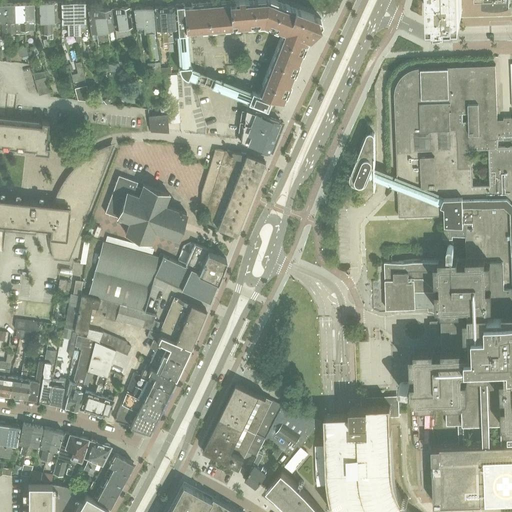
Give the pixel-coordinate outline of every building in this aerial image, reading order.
[(192,6),(184,6),(186,29),(263,23),(283,31),(284,28),(286,29),(261,93),(272,98),(285,103),(310,39),(318,28),(314,15),(275,0),(225,0),(191,3),(192,6)] [(432,0),(432,13),(436,13),(437,13),(437,18),(443,18),(447,18),(447,13),(460,13),(460,12),(459,12),(459,0),(481,0),(481,7),(487,8),(489,8),(493,9),(498,9),(501,8),(503,8),(509,7),(508,0),(432,0)] [(47,33),(48,38),(52,38),(52,20),(56,20),(56,1),(46,2),(47,33)] [(74,33),(73,1),(61,1),(62,20),(62,29),(68,29),(68,33),(74,33)] [(85,1),(73,1),(74,33),(76,33),(76,43),(80,43),(80,33),(80,30),(86,30),(85,1)] [(25,33),(24,2),(15,3),(16,33),(25,33)] [(34,19),(34,2),(24,2),(25,33),(29,32),(29,30),(34,30),(34,19)] [(47,33),(46,2),(36,2),(37,21),(41,21),(42,33),(47,33)] [(16,33),(15,3),(6,3),(7,34),(16,33)] [(184,3),(176,4),(178,29),(181,65),(179,66),(180,70),(180,71),(181,73),(184,76),(188,78),(190,78),(194,67),(192,66),(191,64),(190,65),(189,65),(188,65),(186,29),(184,6),(184,3)] [(134,7),(133,7),(137,31),(138,32),(143,32),(144,31),(146,31),(150,56),(158,56),(155,39),(155,38),(154,37),(153,30),(155,30),(153,6),(146,6),(144,6),(141,6),(141,5),(140,4),(136,4),(134,6),(134,7)] [(176,4),(165,5),(168,42),(173,41),(172,30),(178,29),(176,4)] [(165,5),(155,6),(157,31),(157,36),(162,36),(163,42),(168,42),(165,5)] [(131,24),(130,16),(129,7),(120,7),(112,8),(115,28),(119,27),(120,34),(133,32),(131,24)] [(92,39),(97,38),(98,42),(104,42),(98,8),(88,9),(91,34),(92,39)] [(98,8),(104,42),(109,41),(109,37),(114,36),(110,8),(98,8)] [(3,56),(5,56),(6,59),(11,59),(9,50),(7,46),(1,47),(3,56)] [(9,50),(11,59),(21,60),(17,48),(9,50)] [(149,70),(155,70),(155,73),(161,73),(160,62),(148,62),(149,70)] [(367,133),(353,169),(351,174),(350,176),(351,179),(352,181),(355,183),(359,185),(362,185),(364,184),(366,183),(367,181),(369,175),(371,176),(371,175),(376,177),(398,186),(399,215),(446,214),(446,217),(446,226),(445,226),(445,228),(443,228),(443,238),(454,238),(453,234),(466,234),(467,259),(385,262),(387,308),(416,307),(416,306),(429,306),(429,309),(432,310),(435,311),(436,313),(438,315),(440,318),(442,318),(443,334),(441,335),(439,336),(439,337),(439,339),(439,340),(440,341),(441,342),(443,343),(443,349),(434,350),(434,345),(416,346),(416,350),(410,350),(411,370),(416,370),(416,378),(411,378),(412,397),(417,396),(417,397),(446,396),(446,423),(447,423),(447,424),(458,424),(459,443),(432,444),(434,503),(511,500),(511,116),(504,117),(504,124),(497,124),(495,65),(496,65),(496,64),(415,68),(412,69),(409,70),(406,71),(403,73),(400,76),(398,78),(396,82),(395,85),(394,88),(394,91),(397,177),(374,168),(374,167),(373,167),(373,164),(374,164),(375,164),(375,135),(375,133),(373,131),(372,131),(371,131),(369,131),(368,132),(367,133)] [(194,67),(190,78),(218,89),(222,78),(194,67)] [(77,72),(74,73),(76,81),(85,79),(83,71),(77,72)] [(177,75),(165,76),(168,123),(180,123),(177,75)] [(45,76),(34,79),(39,94),(50,91),(45,76)] [(222,78),(218,89),(264,107),(267,109),(272,98),(261,93),(260,93),(222,78)] [(78,99),(84,100),(80,86),(74,87),(78,99)] [(93,101),(102,102),(100,90),(93,90),(93,101)] [(274,135),(280,120),(259,113),(245,107),(243,120),(268,130),(268,132),(274,135)] [(49,120),(14,117),(0,114),(0,146),(48,152),(49,145),(46,144),(49,120)] [(149,116),(151,130),(168,131),(167,114),(149,116)] [(268,152),(274,135),(268,132),(268,130),(243,120),(240,141),(268,152)] [(54,199),(53,203),(52,205),(51,209),(50,214),(49,218),(49,223),(49,228),(49,233),(49,236),(49,237),(50,242),(50,247),(51,251),(52,256),(53,258),(69,260),(113,147),(105,145),(101,147),(96,150),(92,152),(88,155),(84,157),(81,160),(77,164),(74,167),(71,170),(68,174),(65,178),(62,182),(60,186),(58,190),(56,194),(54,199)] [(236,234),(265,160),(246,153),(225,149),(225,150),(215,148),(201,191),(201,211),(205,213),(202,220),(236,234)] [(183,221),(184,220),(183,219),(186,212),(165,204),(169,193),(143,183),(142,187),(136,185),(137,181),(118,174),(105,211),(129,220),(125,232),(151,241),(155,230),(177,238),(179,230),(180,230),(180,229),(181,229),(183,221)] [(0,230),(49,236),(49,233),(49,228),(49,223),(49,218),(50,214),(51,209),(52,205),(53,203),(31,200),(0,196),(0,230)] [(109,301),(120,304),(144,310),(154,274),(159,256),(158,256),(103,241),(88,295),(100,298),(105,299),(109,301)] [(183,245),(177,260),(200,270),(199,272),(217,281),(226,258),(213,253),(214,251),(191,241),(183,245)] [(160,252),(158,256),(159,256),(154,274),(209,300),(217,281),(199,272),(200,270),(177,260),(160,252)] [(65,292),(67,280),(59,279),(57,290),(65,292)] [(92,305),(97,307),(100,298),(88,295),(81,293),(83,283),(75,281),(73,293),(70,292),(64,327),(62,336),(70,338),(71,328),(74,328),(74,329),(87,331),(88,328),(92,305)] [(171,338),(190,346),(206,309),(197,305),(193,303),(174,295),(158,333),(171,338)] [(106,312),(109,301),(105,299),(102,308),(101,311),(106,312)] [(115,319),(120,304),(109,301),(106,312),(105,317),(115,320),(115,319)] [(139,326),(144,310),(120,304),(115,319),(139,326)] [(139,326),(150,329),(156,314),(144,310),(139,326)] [(15,323),(38,327),(39,321),(15,318),(15,323)] [(160,322),(154,319),(150,329),(156,331),(160,322)] [(14,328),(24,329),(38,331),(38,327),(15,323),(14,328)] [(94,340),(96,341),(102,343),(106,332),(103,331),(100,330),(88,328),(87,331),(86,335),(86,336),(94,340)] [(38,331),(24,329),(23,338),(28,339),(28,336),(37,337),(38,331)] [(171,338),(158,333),(149,329),(148,334),(154,338),(158,340),(170,346),(166,354),(183,361),(190,346),(171,338)] [(74,349),(74,345),(77,333),(72,332),(68,354),(72,355),(74,349)] [(106,332),(102,343),(107,345),(111,335),(106,332)] [(65,405),(76,408),(82,385),(87,370),(92,348),(94,340),(86,336),(86,335),(77,333),(74,345),(77,346),(79,346),(79,348),(81,349),(77,367),(73,381),(69,380),(66,394),(68,394),(65,405)] [(111,335),(107,345),(112,347),(116,337),(111,335)] [(116,337),(112,347),(116,348),(115,349),(117,350),(121,339),(116,337)] [(148,364),(175,378),(183,361),(166,354),(170,346),(158,340),(154,338),(149,346),(155,349),(148,364)] [(122,352),(126,343),(127,341),(121,339),(117,350),(122,352)] [(107,376),(109,370),(111,361),(115,349),(116,348),(112,347),(107,345),(102,343),(96,341),(94,340),(92,348),(87,370),(101,374),(107,376)] [(131,345),(126,343),(122,352),(127,354),(131,345)] [(30,375),(30,378),(26,397),(36,399),(36,398),(39,380),(40,379),(40,378),(41,372),(42,370),(45,354),(46,349),(43,348),(43,353),(40,353),(39,360),(38,359),(36,375),(30,375)] [(43,371),(44,373),(46,373),(45,377),(43,376),(39,399),(38,399),(38,400),(48,402),(51,384),(53,377),(53,374),(49,374),(51,362),(54,363),(56,350),(46,349),(45,354),(42,370),(43,371)] [(5,361),(0,392),(0,393),(8,395),(12,376),(8,375),(11,353),(7,353),(5,361)] [(18,396),(25,356),(20,355),(16,376),(12,376),(8,395),(18,396)] [(18,396),(26,397),(30,378),(26,377),(28,364),(29,355),(25,355),(25,356),(18,396)] [(146,363),(148,359),(140,355),(138,359),(146,363)] [(175,378),(148,364),(146,363),(141,375),(169,390),(175,378)] [(143,399),(146,400),(161,408),(169,390),(141,375),(134,372),(126,390),(143,398),(143,399)] [(85,409),(86,408),(95,411),(101,395),(107,376),(101,374),(100,376),(97,375),(95,383),(98,383),(95,393),(85,390),(80,406),(82,406),(82,408),(85,409)] [(51,384),(48,402),(61,404),(65,377),(59,376),(59,378),(53,377),(51,384)] [(239,466),(248,449),(257,454),(266,436),(283,404),(281,404),(237,382),(236,382),(237,382),(236,383),(204,449),(239,466)] [(143,398),(126,390),(124,395),(121,402),(155,419),(161,408),(146,400),(143,399),(143,398)] [(108,397),(101,395),(95,411),(97,411),(97,413),(100,414),(101,413),(103,413),(104,412),(107,413),(107,412),(108,413),(114,396),(108,394),(108,397)] [(155,419),(121,402),(114,419),(149,431),(155,419)] [(283,403),(283,404),(266,436),(285,451),(290,454),(298,445),(300,447),(321,421),(283,403)] [(410,511),(408,509),(406,506),(403,502),(402,499),(400,496),(398,492),(397,488),(396,484),(395,480),(394,476),(393,472),(393,468),(391,404),(354,405),(350,405),(351,413),(339,414),(332,414),(327,414),(327,413),(325,413),(325,421),(327,470),(327,476),(328,481),(329,487),(330,493),(331,499),(333,504),(334,507),(335,510),(335,511),(410,511)] [(0,454),(3,455),(8,424),(5,423),(5,421),(0,420),(0,454)] [(11,424),(8,424),(3,455),(10,456),(12,443),(17,444),(20,425),(18,425),(18,423),(13,422),(11,424)] [(20,453),(24,454),(33,424),(23,422),(18,442),(23,443),(20,453)] [(42,426),(33,424),(24,454),(30,455),(33,445),(37,446),(42,426)] [(45,462),(53,428),(44,426),(39,446),(43,447),(40,461),(45,462)] [(53,449),(58,450),(62,434),(63,431),(53,428),(45,462),(44,463),(48,464),(49,459),(51,460),(53,449)] [(77,434),(65,431),(53,473),(62,475),(67,461),(69,462),(77,434)] [(77,434),(69,462),(67,467),(66,473),(71,475),(73,469),(72,469),(76,458),(81,459),(88,437),(77,434)] [(88,471),(101,442),(96,441),(95,440),(94,439),(93,439),(92,439),(91,439),(90,439),(84,455),(88,457),(84,469),(88,471)] [(102,463),(109,449),(111,445),(110,445),(109,444),(108,443),(107,443),(106,443),(105,443),(101,442),(88,471),(93,473),(98,461),(102,463)] [(270,455),(275,459),(283,450),(278,446),(270,455)] [(325,446),(316,446),(316,455),(325,455),(325,446)] [(295,454),(302,460),(308,453),(301,447),(295,454)] [(133,463),(114,452),(108,464),(110,465),(93,497),(108,505),(109,506),(133,463)] [(253,462),(255,464),(250,471),(251,472),(246,479),(256,487),(267,473),(257,465),(265,456),(260,452),(253,462)] [(298,464),(291,458),(285,465),(292,471),(298,464)] [(317,470),(326,470),(326,461),(316,461),(317,470)] [(23,464),(20,474),(30,475),(33,465),(23,464)] [(21,466),(17,465),(15,466),(13,473),(19,474),(21,466)] [(41,479),(42,472),(32,470),(31,471),(30,477),(30,478),(41,479)] [(268,489),(267,489),(268,491),(269,492),(270,493),(271,494),(272,495),(273,496),(275,496),(276,496),(282,502),(282,504),(283,505),(283,506),(284,507),(286,508),(287,509),(288,509),(289,509),(291,511),(323,511),(320,508),(306,492),(292,478),(282,470),(267,488),(268,489)] [(42,472),(41,479),(51,481),(53,474),(42,472)] [(318,484),(327,483),(326,474),(317,475),(318,484)] [(87,493),(91,495),(97,482),(93,480),(87,493)] [(103,511),(104,511),(107,506),(108,505),(93,497),(85,492),(80,489),(76,487),(57,483),(28,483),(28,490),(28,498),(28,504),(27,511),(103,511)] [(185,485),(169,511),(233,511),(210,498),(185,485)]
